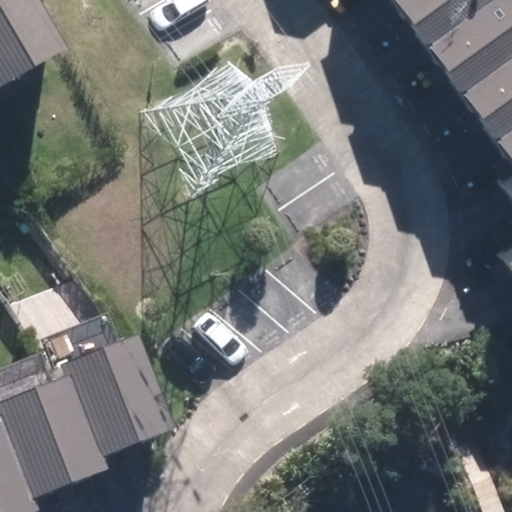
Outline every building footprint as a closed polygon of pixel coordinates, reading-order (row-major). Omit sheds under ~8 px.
[(0,0),(0,84),(71,45),(45,0),(0,0)] [(445,0),(417,0),(427,13),(445,0)] [(511,22),(511,0),(445,0),(427,13),(461,60),(511,22)] [(511,97),(511,22),(461,60),(497,109),(511,97)] [(511,97),(497,109),(511,129),(511,97)] [(178,422),(142,329),(69,357),(74,370),(105,450),(178,422)] [(105,450),(74,370),(0,397),(0,402),(3,411),(34,492),(110,463),(105,450)] [(3,411),(0,412),(0,511),(16,511),(39,504),(34,492),(3,411)]
